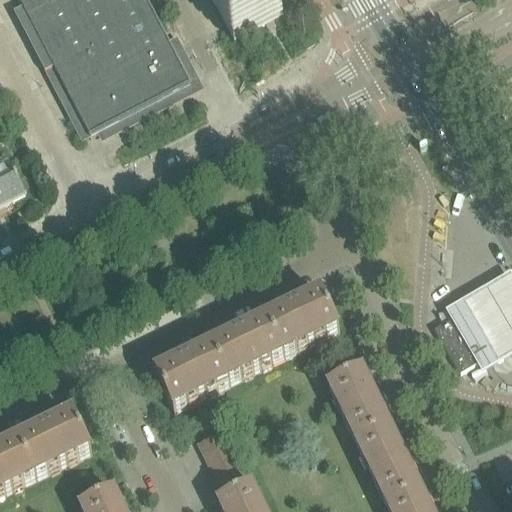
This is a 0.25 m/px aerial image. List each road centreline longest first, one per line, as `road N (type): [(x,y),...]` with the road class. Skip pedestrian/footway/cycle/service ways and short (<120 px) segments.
road 1 (residential): [(0,276),(280,123)]
road 2 (residential): [(473,511),(342,244)]
road 3 (residential): [(107,360),(342,244)]
road 4 (secondary): [(403,56),(511,235)]
road 5 (residential): [(180,511),(107,360)]
road 6 (residential): [(280,123),(403,56)]
road 7 (residential): [(342,244),(280,123)]
